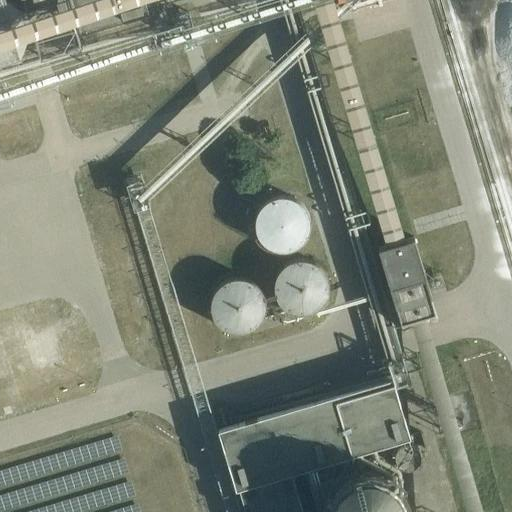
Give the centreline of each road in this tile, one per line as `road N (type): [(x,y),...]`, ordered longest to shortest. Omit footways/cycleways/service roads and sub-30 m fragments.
road 1 (unknown): [(259,0),(353,331)]
road 2 (unknown): [(78,269),(119,401)]
road 3 (unknown): [(78,269),(56,211),(0,193)]
